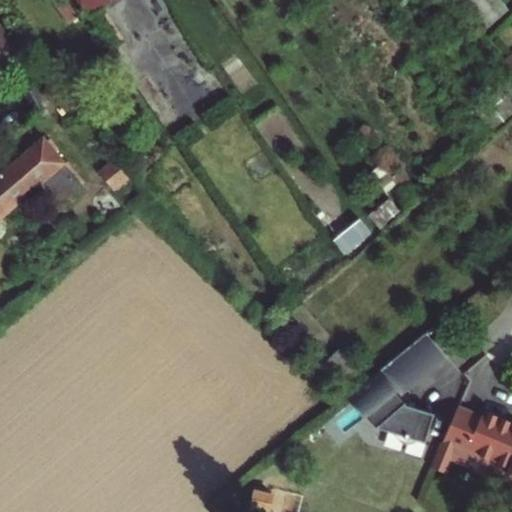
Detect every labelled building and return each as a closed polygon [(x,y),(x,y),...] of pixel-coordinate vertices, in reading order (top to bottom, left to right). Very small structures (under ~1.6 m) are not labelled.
[(76,0),(89,18),(114,0),(76,0)] [(453,0),(481,33),(499,18),(484,0),(453,0)] [(499,0),(484,0),(499,18),(508,10),(499,0)] [(0,53),(12,44),(0,27),(0,53)] [(500,98),(478,116),(488,130),(511,111),(500,98)] [(448,117),(473,152),(482,145),(458,110),(448,117)] [(370,128),(361,134),(370,147),(379,141),(370,128)] [(45,138),(0,176),(0,215),(45,176),(59,192),(65,199),(83,184),(45,138)] [(435,167),(443,179),(467,157),(459,147),(435,167)] [(377,158),(411,206),(422,196),(389,149),(377,158)] [(69,204),(65,199),(59,192),(51,199),(60,212),(69,204)] [(374,213),(382,224),(399,211),(390,200),(374,213)] [(358,217),(333,238),(344,255),(370,234),(358,217)] [(416,341),(348,396),(365,417),(369,414),(378,425),(378,427),(405,436),(404,438),(408,439),(409,437),(425,442),(435,414),(407,404),(408,403),(399,391),(405,386),(407,388),(435,366),(416,342),(416,341)] [(341,349),(323,364),(348,395),(366,380),(341,349)] [(511,424),(508,422),(506,426),(482,415),(480,418),(457,408),(443,440),(509,468),(507,474),(511,476),(511,424)] [(485,408),(480,418),(482,415),(506,426),(508,422),(509,418),(485,408)] [(269,511),(274,494),(252,490),(247,511),(269,511)]
